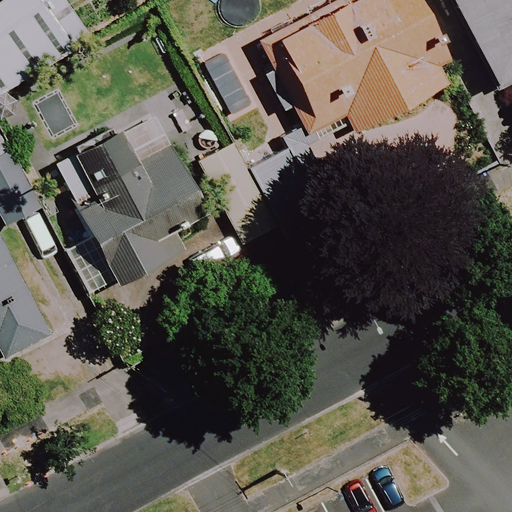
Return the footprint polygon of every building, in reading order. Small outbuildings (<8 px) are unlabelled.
[(0,0),(0,89),(79,35),(54,0),(0,0)] [(446,88),(405,0),(342,0),(261,38),(309,142),(343,127),(347,134),(446,88)] [(511,77),(511,0),(444,0),(490,89),(511,77)] [(240,174),(227,149),(195,166),(201,177),(182,187),(163,148),(127,166),(110,133),(14,182),(31,216),(78,306),(172,258),(160,236),(190,222),(217,209),(237,248),(270,231),(240,174)] [(270,231),(283,257),(327,235),(283,151),(240,174),(270,231)] [(0,360),(43,338),(0,254),(0,360)]
